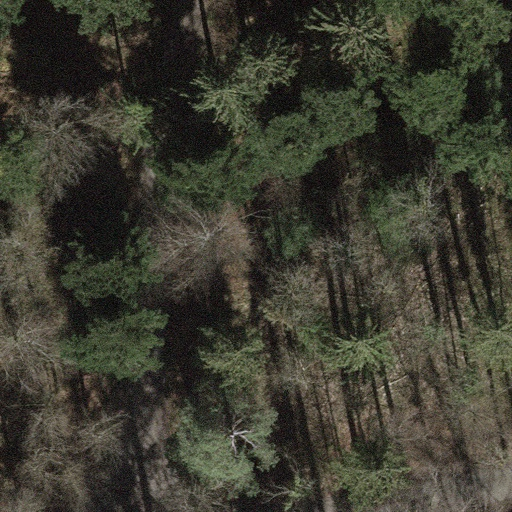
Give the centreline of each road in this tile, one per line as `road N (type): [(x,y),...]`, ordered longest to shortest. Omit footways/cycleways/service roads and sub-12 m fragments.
road 1 (track): [(143,511),(160,187),(192,0)]
road 2 (track): [(511,480),(332,511)]
